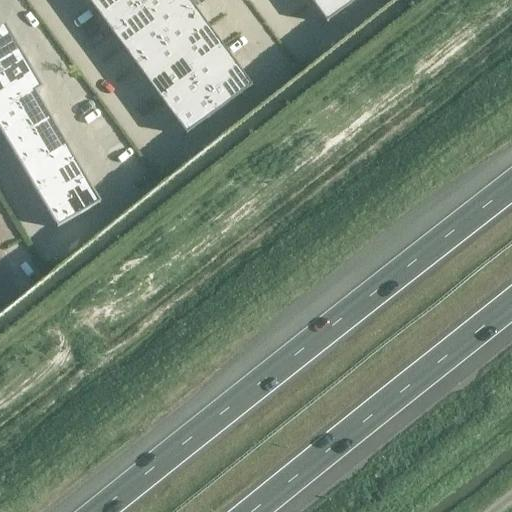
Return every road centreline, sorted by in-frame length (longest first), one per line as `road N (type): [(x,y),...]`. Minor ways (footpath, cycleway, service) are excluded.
road 1 (motorway): [(511,178),(90,511)]
road 2 (motorway): [(254,511),(511,306)]
